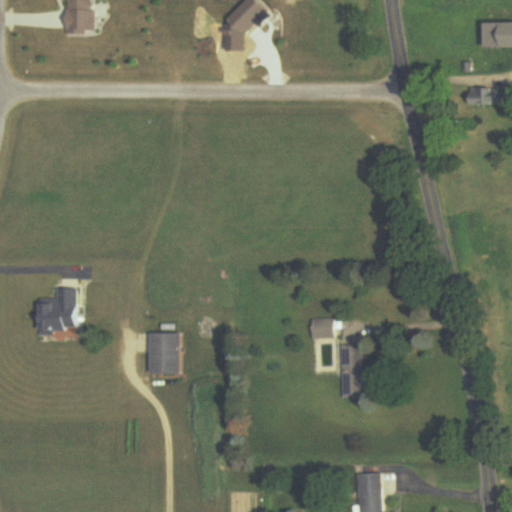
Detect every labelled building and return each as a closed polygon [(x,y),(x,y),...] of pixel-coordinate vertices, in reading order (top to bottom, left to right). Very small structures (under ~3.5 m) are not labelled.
[(511,22),(478,23),(478,48),(511,47),(511,22)] [(511,105),(511,89),(473,90),(473,106),(511,105)] [(43,300),(43,335),(82,334),(81,289),(61,289),(61,300),(43,300)] [(314,320),(314,339),(337,339),(337,320),(314,320)] [(185,333),(154,333),(154,375),(185,375),(185,333)] [(343,346),(345,399),(369,399),(367,345),(343,346)] [(359,511),(383,511),(383,474),(359,474),(359,511)]
